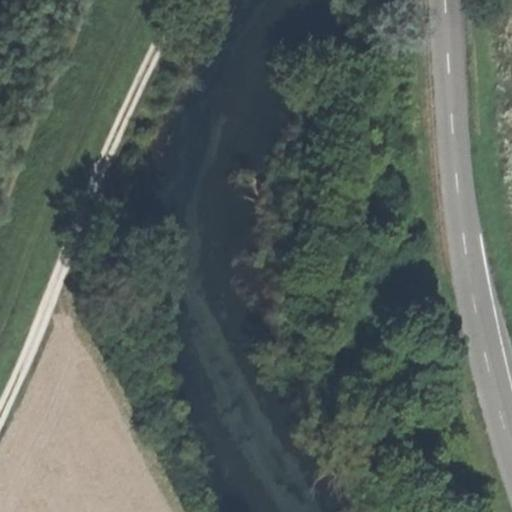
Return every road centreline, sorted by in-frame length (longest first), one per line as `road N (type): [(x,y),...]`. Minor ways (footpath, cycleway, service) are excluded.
road 1 (track): [(0,317),(141,0),(75,0),(0,180)]
road 2 (unclassified): [(446,0),(460,217),(497,409),(511,448)]
road 3 (track): [(0,403),(177,0)]
